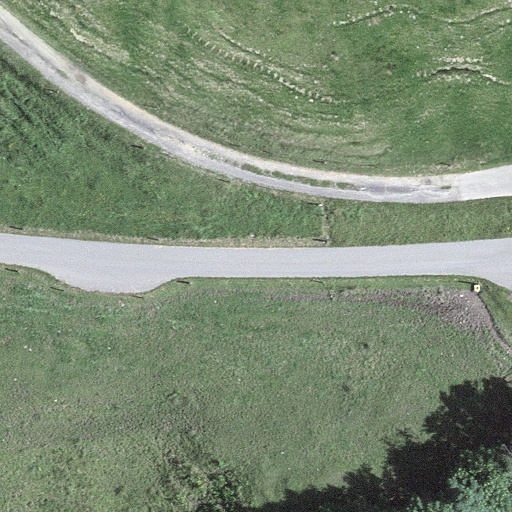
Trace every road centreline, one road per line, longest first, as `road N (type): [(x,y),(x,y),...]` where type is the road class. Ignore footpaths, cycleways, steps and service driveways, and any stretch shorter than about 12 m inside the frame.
road 1 (track): [(511,185),(354,190),(222,161),(154,134),(0,23)]
road 2 (track): [(511,250),(256,261),(0,245)]
